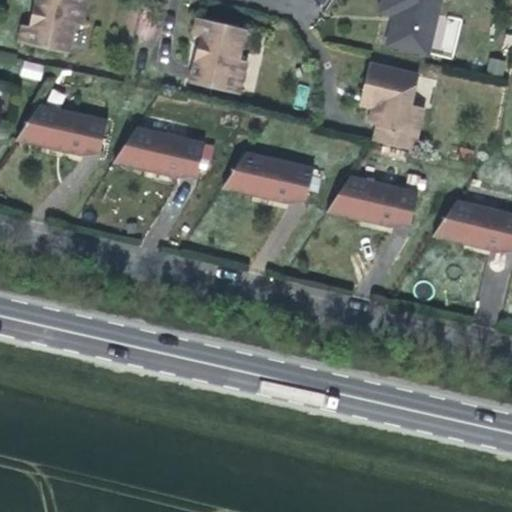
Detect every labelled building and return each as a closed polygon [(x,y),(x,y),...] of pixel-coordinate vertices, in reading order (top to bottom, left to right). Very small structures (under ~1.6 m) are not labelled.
[(82,28),(88,0),(36,0),(33,13),(35,16),(40,17),(37,29),(22,25),(18,43),(67,55),(74,26),(82,28)] [(429,57),(441,0),(382,0),(379,14),(394,17),(387,47),(429,57)] [(200,50),(196,53),(189,84),(238,95),(246,61),(238,59),(245,30),(196,18),(192,36),(207,40),(204,52),(200,50)] [(20,77),(40,80),(43,64),(23,61),(20,77)] [(372,142),(413,151),(423,108),(410,105),(417,75),(365,64),(358,95),(373,99),(367,124),(376,126),(372,142)] [(106,123),(38,107),(21,132),(46,149),(51,144),(67,148),(66,154),(83,158),(84,151),(99,155),(106,123)] [(203,146),(135,130),(118,155),(143,171),(148,167),(164,170),(163,176),(180,180),(181,174),(196,177),(203,146)] [(46,149),(21,132),(15,141),(46,149)] [(51,144),(46,149),(66,154),(67,148),(51,144)] [(143,171),(118,155),(112,164),(143,171)] [(313,171),(244,155),(228,180),(252,197),(257,192),(274,196),(272,202),(289,206),(291,199),(306,202),(313,171)] [(148,167),(143,171),(163,176),(164,170),(148,167)] [(417,195),(348,179),(332,204),(356,221),(362,216),(378,220),(376,226),(393,230),(395,223),(410,227),(417,195)] [(252,197),(228,180),(221,189),(252,197)] [(257,192),(252,197),(272,202),(274,196),(257,192)] [(356,221),(332,204),(325,213),(356,221)] [(511,217),(454,204),(438,229),(462,245),(467,241),(484,244),(482,250),(499,254),(501,248),(511,250),(511,217)] [(362,216),(356,221),(376,226),(378,220),(362,216)] [(462,245),(438,229),(431,238),(462,245)] [(467,241),(462,245),(482,250),(484,244),(467,241)]
